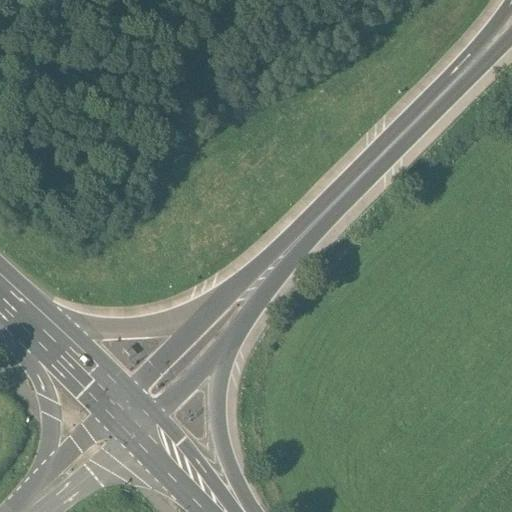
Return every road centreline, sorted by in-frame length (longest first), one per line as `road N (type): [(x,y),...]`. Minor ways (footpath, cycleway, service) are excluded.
road 1 (motorway): [(511,2),(458,69),(229,292)]
road 2 (motorway): [(243,321),(295,256),(511,35)]
road 3 (motorway): [(229,292),(182,320),(135,330),(78,325),(0,286)]
road 4 (motorway): [(252,511),(217,417),(223,361),(243,321)]
road 5 (tertiary): [(0,300),(49,409),(35,485)]
road 6 (primary): [(0,290),(117,405)]
road 7 (motorway): [(229,292),(117,405)]
road 8 (motorway): [(142,430),(243,321)]
road 9 (tertiary): [(41,511),(142,430)]
